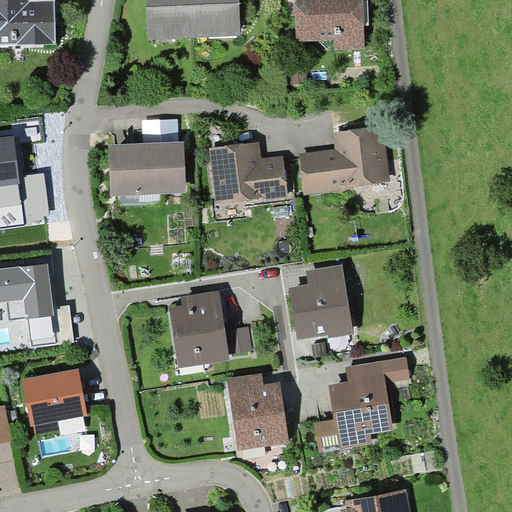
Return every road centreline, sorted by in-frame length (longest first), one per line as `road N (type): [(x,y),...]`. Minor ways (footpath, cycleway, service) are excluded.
road 1 (track): [(461,511),(420,254),(392,0)]
road 2 (residential): [(101,0),(76,145),(78,195),(138,482)]
road 3 (residential): [(138,482),(0,511)]
road 4 (residential): [(260,511),(238,481),(208,471),(138,482)]
